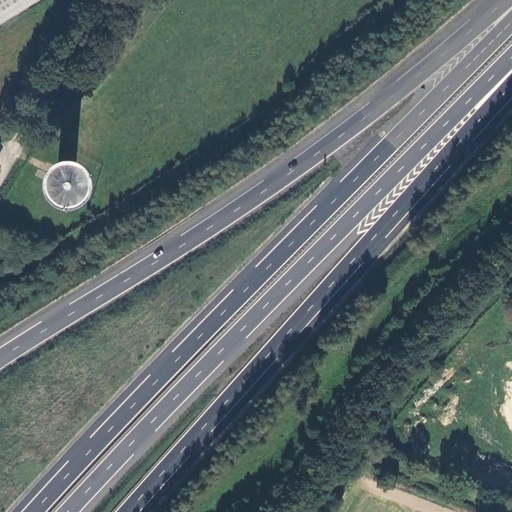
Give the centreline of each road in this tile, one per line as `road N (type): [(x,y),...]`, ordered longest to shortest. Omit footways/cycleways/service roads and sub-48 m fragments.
road 1 (motorway): [(511,14),(37,511)]
road 2 (motorway): [(70,511),(511,60)]
road 3 (motorway): [(511,6),(260,196),(0,361)]
road 4 (motorway): [(130,511),(511,89)]
road 5 (track): [(12,152),(125,0)]
